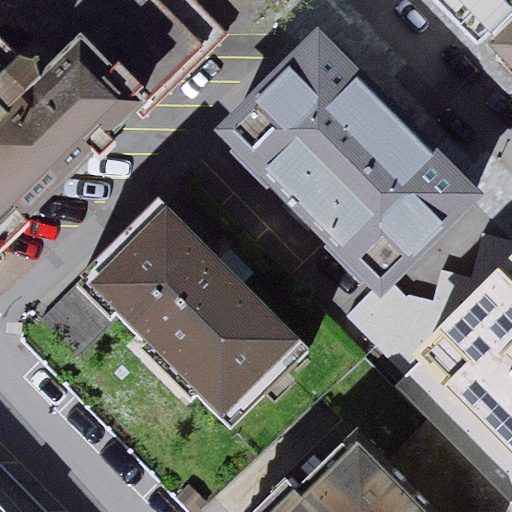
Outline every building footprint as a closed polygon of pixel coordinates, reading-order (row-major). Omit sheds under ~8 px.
[(446,0),(477,30),(506,0),(446,0)] [(511,34),(493,53),(511,72),(511,34)] [(484,206),(316,39),(214,141),(382,308),(484,206)] [(23,101),(0,76),(0,254),(143,119),(77,49),(23,101)] [(293,347),(161,211),(83,286),(215,422),(293,347)] [(511,259),(439,331),(511,404),(511,259)] [(426,511),(353,435),(271,511),(426,511)]
